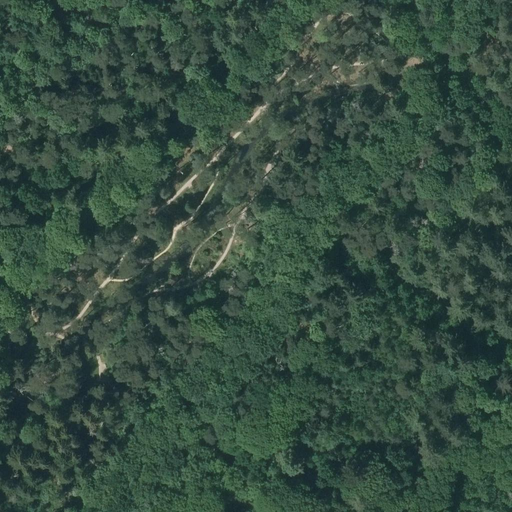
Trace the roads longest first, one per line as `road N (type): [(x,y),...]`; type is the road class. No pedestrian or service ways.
road 1 (unclassified): [(0,295),(309,0)]
road 2 (track): [(511,351),(307,238)]
road 3 (secondary): [(511,127),(474,92),(403,0)]
